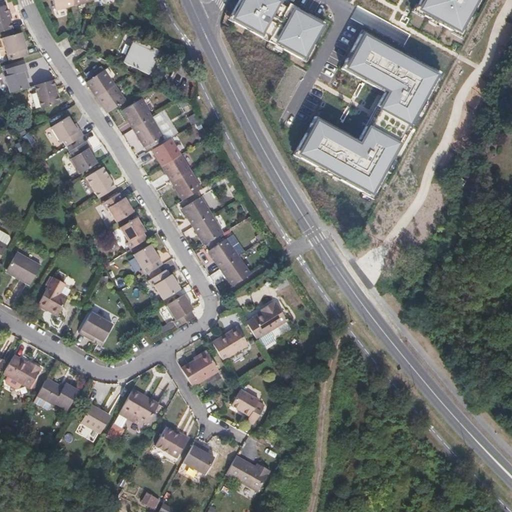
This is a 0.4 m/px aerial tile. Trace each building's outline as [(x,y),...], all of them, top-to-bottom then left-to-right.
[(52,0),(55,10),(74,5),(72,0),(52,0)] [(286,9),(271,0),(239,0),(227,23),(304,64),(324,32),(286,9)] [(481,0),(421,0),(415,13),(433,21),(463,38),(481,0)] [(0,31),(12,28),(6,5),(0,6),(0,31)] [(8,60),(27,55),(21,32),(1,37),(8,60)] [(436,75),(364,37),(345,71),(372,85),(344,137),(315,122),(296,157),(371,197),(436,75)] [(146,72),(151,60),(155,51),(134,41),(124,62),(146,72)] [(151,60),(146,72),(149,74),(155,61),(151,60)] [(15,61),(6,64),(7,66),(4,67),(6,75),(4,75),(8,92),(9,92),(28,87),(24,71),(26,71),(24,63),(16,65),(15,61)] [(98,95),(116,83),(105,68),(88,80),(98,95)] [(52,80),(32,85),(38,106),(57,101),(52,80)] [(126,99),(116,83),(98,95),(108,110),(126,99)] [(132,127),(150,116),(140,100),(122,111),(132,127)] [(150,116),(132,127),(144,146),(161,135),(150,116)] [(82,137),(78,130),(76,131),(72,125),(68,118),(50,128),(59,142),(61,141),(65,148),(82,137)] [(160,165),(178,154),(168,137),(150,149),(160,165)] [(95,164),(90,156),(86,149),(89,147),(84,141),(67,151),(71,158),(69,159),(78,175),(95,164)] [(170,181),(188,170),(178,154),(160,165),(170,181)] [(97,200),(114,190),(101,168),(84,179),(97,200)] [(199,188),(188,170),(170,181),(181,199),(199,188)] [(114,224),(132,213),(122,197),(120,199),(116,192),(98,203),(102,209),(105,208),(114,224)] [(192,226),(210,215),(199,196),(181,208),(192,226)] [(221,233),(210,215),(192,226),(203,244),(221,233)] [(128,251),(146,241),(141,233),(144,231),(135,217),(117,228),(126,243),(124,244),(128,251)] [(8,236),(0,231),(0,254),(9,239),(8,236)] [(219,268),(236,256),(224,238),(207,250),(219,268)] [(144,277),(161,267),(149,246),(132,256),(144,277)] [(18,278),(16,280),(28,287),(39,268),(16,255),(6,272),(18,278)] [(248,273),(236,256),(219,268),(230,285),(248,273)] [(162,302),(180,292),(171,276),(168,277),(164,271),(147,282),(151,288),(153,287),(162,302)] [(5,274),(16,280),(18,278),(6,272),(5,274)] [(59,295),(64,285),(53,278),(37,305),(56,316),(66,299),(59,295)] [(175,328),(193,318),(188,311),(191,309),(182,295),(164,306),(173,320),(171,322),(175,328)] [(271,302),(261,307),(263,309),(256,314),(249,318),(250,319),(243,323),(253,340),(283,321),(271,302)] [(87,336),(94,340),(102,344),(111,328),(90,315),(77,336),(85,340),(87,336)] [(233,327),(223,333),(224,335),(234,329),(233,327)] [(223,333),(214,338),(216,340),(210,344),(220,360),(244,345),(234,329),(224,335),(223,333)] [(87,336),(85,340),(91,344),(94,340),(87,336)] [(177,367),(189,386),(217,369),(206,350),(177,367)] [(14,357),(4,374),(30,389),(41,369),(33,364),(31,367),(27,364),(14,357)] [(47,379),(37,397),(52,405),(55,406),(56,404),(69,411),(79,392),(66,384),(63,388),(47,379)] [(253,420),(258,410),(261,405),(255,401),(256,400),(237,389),(229,405),(247,415),(244,420),(251,423),(253,420)] [(139,401),(141,398),(127,390),(126,393),(139,401)] [(124,414),(131,418),(141,424),(152,404),(141,398),(139,401),(126,393),(113,415),(121,419),(124,414)] [(52,405),(37,397),(34,403),(49,412),(52,405)] [(87,403),(76,420),(96,431),(106,413),(87,403)] [(258,410),(253,420),(257,422),(263,413),(258,410)] [(124,414),(121,419),(128,423),(131,418),(124,414)] [(121,419),(113,415),(107,425),(115,429),(121,419)] [(115,429),(107,425),(100,437),(111,443),(118,431),(115,429)] [(175,436),(168,432),(161,428),(152,444),(173,456),(183,437),(176,433),(175,436)] [(191,442),(179,463),(200,475),(210,458),(202,454),(195,450),(198,445),(191,442)] [(195,450),(202,454),(205,450),(198,445),(195,450)] [(233,457),(222,475),(254,493),(266,471),(257,466),(255,470),(252,468),(233,457)] [(146,494),(140,505),(153,511),(159,501),(146,494)]
